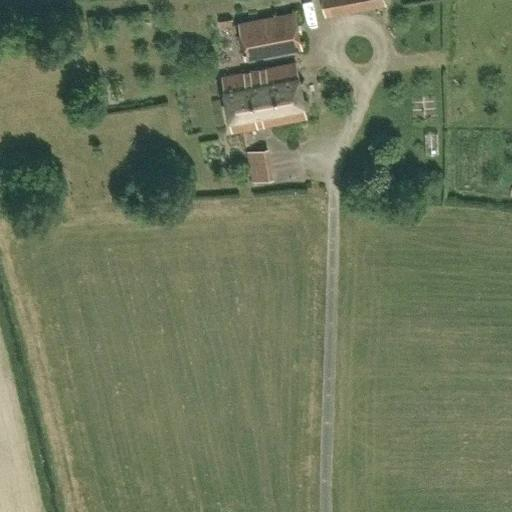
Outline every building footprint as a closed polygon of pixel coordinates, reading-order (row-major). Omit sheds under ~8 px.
[(315,0),(319,16),(378,3),(377,0),(315,0)] [(268,18),(275,53),(302,48),(295,13),(268,18)] [(275,53),(268,18),(240,23),(247,59),(275,53)] [(232,19),(220,21),(221,28),(233,26),(232,19)] [(296,63),(259,70),(267,116),(266,116),(268,124),(306,117),(296,63)] [(267,116),(259,70),(223,77),(233,131),(268,124),(266,116),(267,116)] [(263,174),(262,146),(243,147),(244,175),(263,174)]
